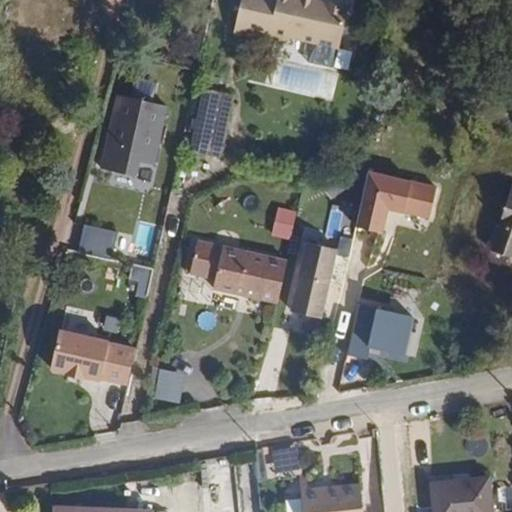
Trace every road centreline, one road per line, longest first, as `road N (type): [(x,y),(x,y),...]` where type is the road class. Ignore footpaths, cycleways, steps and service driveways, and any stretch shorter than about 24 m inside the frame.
road 1 (residential): [(511,376),(0,473)]
road 2 (unknown): [(103,67),(0,451)]
